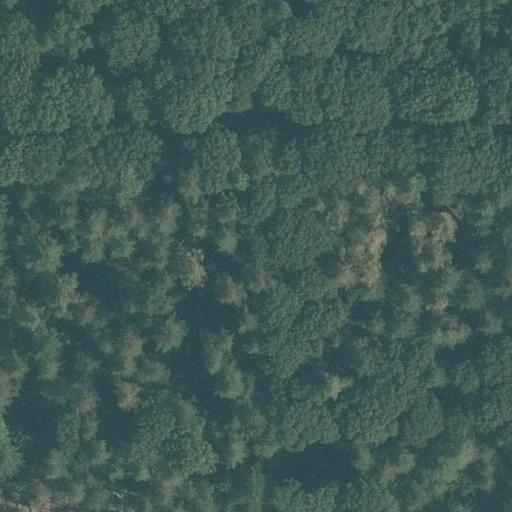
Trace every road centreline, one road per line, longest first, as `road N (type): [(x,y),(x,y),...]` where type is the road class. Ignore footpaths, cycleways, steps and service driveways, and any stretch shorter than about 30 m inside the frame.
road 1 (track): [(511,99),(276,97)]
road 2 (track): [(0,96),(221,97)]
road 3 (track): [(300,328),(511,333)]
road 4 (track): [(277,138),(300,328)]
road 5 (track): [(300,328),(318,511)]
